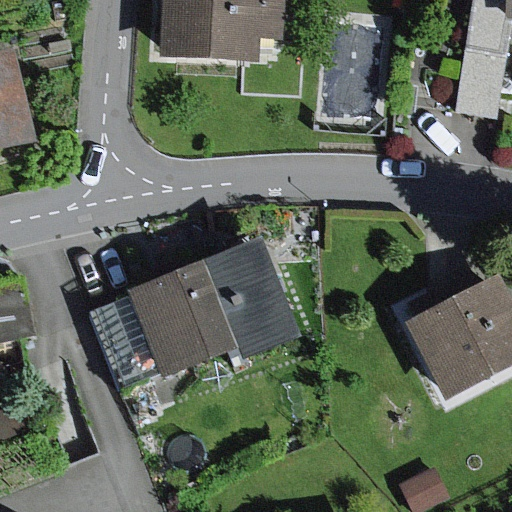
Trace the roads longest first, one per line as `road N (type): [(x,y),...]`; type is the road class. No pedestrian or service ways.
road 1 (residential): [(511,200),(445,183),(123,193)]
road 2 (residential): [(131,0),(123,193)]
road 3 (residential): [(123,193),(0,221)]
